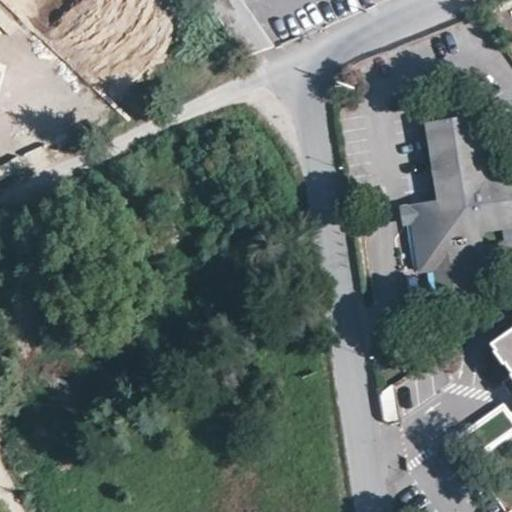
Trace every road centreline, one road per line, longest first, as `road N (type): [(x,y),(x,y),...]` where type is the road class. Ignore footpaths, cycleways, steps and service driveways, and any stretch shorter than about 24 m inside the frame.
road 1 (unclassified): [(296,70),(373,511)]
road 2 (unclassified): [(0,205),(296,70)]
road 3 (unclassified): [(296,70),(457,0)]
